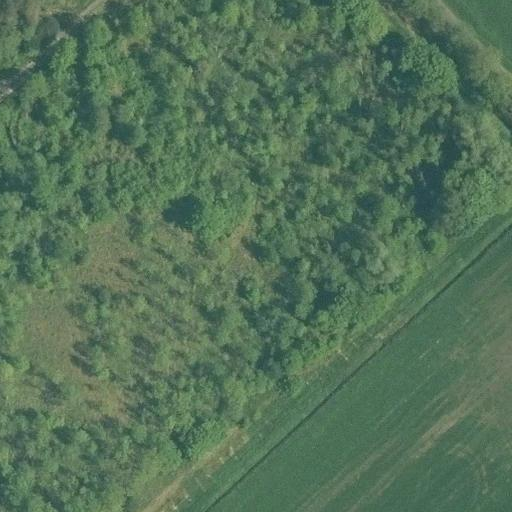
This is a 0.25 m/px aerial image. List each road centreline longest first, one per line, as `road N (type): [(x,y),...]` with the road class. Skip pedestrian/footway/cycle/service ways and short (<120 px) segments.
road 1 (track): [(0,104),(117,0)]
road 2 (unclassified): [(511,91),(425,0)]
